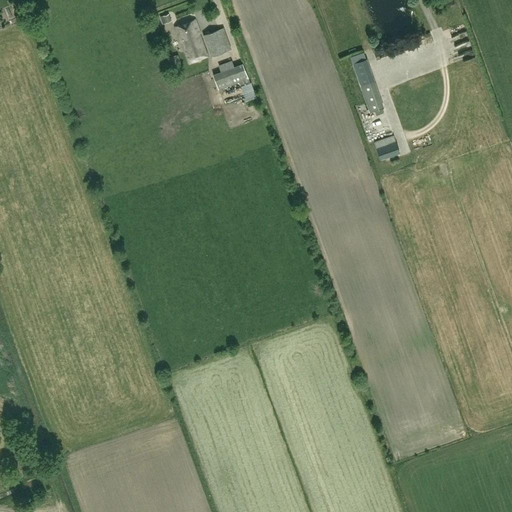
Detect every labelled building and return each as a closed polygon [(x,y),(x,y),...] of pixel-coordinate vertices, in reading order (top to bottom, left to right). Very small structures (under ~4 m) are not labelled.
[(168,15),(160,17),(162,23),(170,20),(168,15)] [(195,20),(175,27),(189,64),(208,57),(200,34),(200,33),(195,20)] [(204,35),(211,56),(226,51),(219,30),(204,35)] [(409,52),(419,49),(416,39),(406,43),(409,52)] [(390,48),(374,54),(377,60),(380,59),(379,55),(383,53),(385,57),(393,54),(390,48)] [(383,108),(366,59),(364,52),(350,57),(352,64),(353,64),(370,112),(383,108)] [(248,78),(243,63),(213,75),(218,90),(238,82),(240,87),(250,82),(248,78)] [(399,153),(395,142),(396,141),(394,135),(374,142),(376,148),(380,160),(399,153)]
